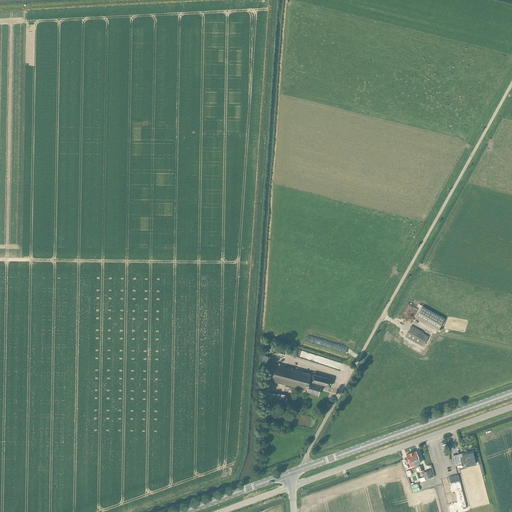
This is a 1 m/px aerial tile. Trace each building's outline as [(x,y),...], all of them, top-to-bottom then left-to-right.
[(438,331),(444,319),(426,308),(422,307),(416,318),(438,331)] [(423,346),(428,336),(423,333),(411,326),(405,337),(423,346)] [(276,364),(271,381),(307,391),(306,392),(318,395),(321,384),(330,387),(332,380),(276,364)] [(283,408),(285,396),(264,393),(263,405),(283,408)] [(412,452),(411,453),(415,465),(416,468),(418,467),(420,471),(423,470),(421,465),(419,466),(418,464),(420,463),(416,451),(412,452)] [(464,463),(465,466),(476,464),(473,452),(459,455),(459,454),(453,456),(455,465),(464,463)] [(409,454),(406,455),(410,467),(414,465),(415,468),(416,468),(415,465),(411,453),(409,453),(409,454)] [(422,472),(424,479),(431,476),(429,470),(422,472)] [(458,475),(449,477),(452,489),(455,489),(458,488),(463,507),(466,506),(458,475)]
